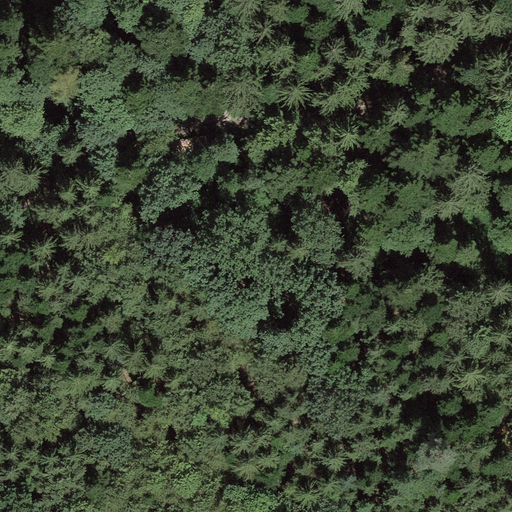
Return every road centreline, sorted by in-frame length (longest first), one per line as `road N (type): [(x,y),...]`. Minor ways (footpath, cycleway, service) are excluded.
road 1 (track): [(0,152),(280,56),(414,0)]
road 2 (track): [(307,511),(0,374)]
